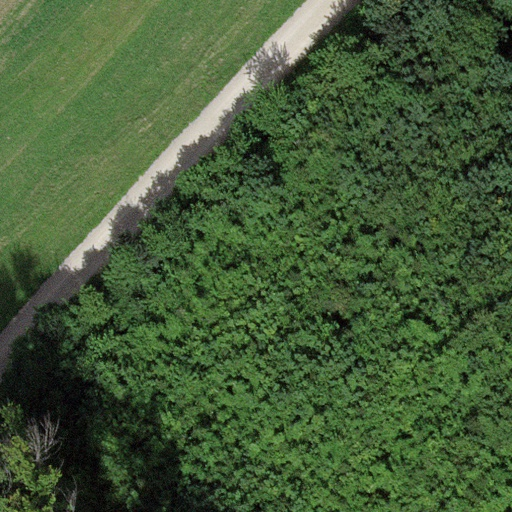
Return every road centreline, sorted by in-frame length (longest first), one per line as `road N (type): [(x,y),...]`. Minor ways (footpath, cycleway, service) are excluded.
road 1 (track): [(368,0),(177,287),(88,511)]
road 2 (track): [(330,0),(295,31),(166,212),(0,383)]
